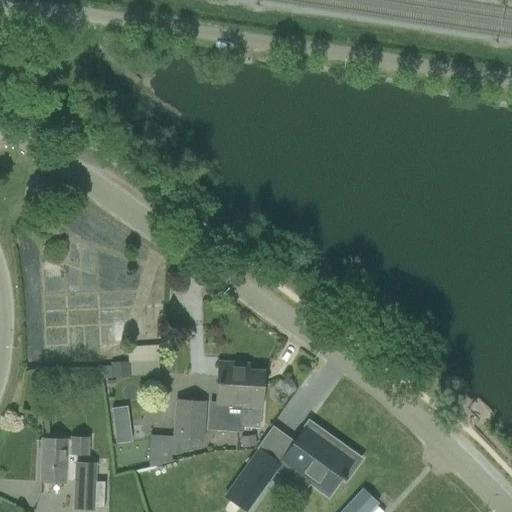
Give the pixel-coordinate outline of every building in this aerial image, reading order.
[(129,363),(114,363),(115,378),(130,377),(129,363)] [(248,365),(219,363),(217,402),(210,402),(208,430),(243,432),(243,427),(259,428),(260,408),(261,408),(263,371),(248,371),(248,365)] [(281,382),(281,387),(285,393),(291,395),(296,391),(295,386),(290,380),(284,379),(281,382)] [(175,439),(174,455),(200,448),(201,440),(202,440),(204,403),(178,401),(177,401),(175,437),(175,439)] [(295,442),(284,458),(314,479),(316,481),(314,485),(328,495),(341,477),(345,480),(346,478),(359,460),(336,442),(333,447),(306,427),(305,428),(295,442)] [(130,430),(114,432),(115,444),(131,442),(130,430)] [(242,448),(256,446),(255,436),(240,438),(242,448)] [(74,509),(94,510),(94,509),(104,509),(105,490),(95,490),(96,464),(76,463),(76,455),(88,455),(89,439),(71,438),(71,440),(68,440),(42,439),(40,482),(66,483),(66,480),(75,480),(74,509)] [(257,446),(222,496),(235,504),(246,511),(279,465),(281,462),(258,447),(257,446)] [(363,491),(343,511),(382,511),(376,506),(377,505),(363,491)]
